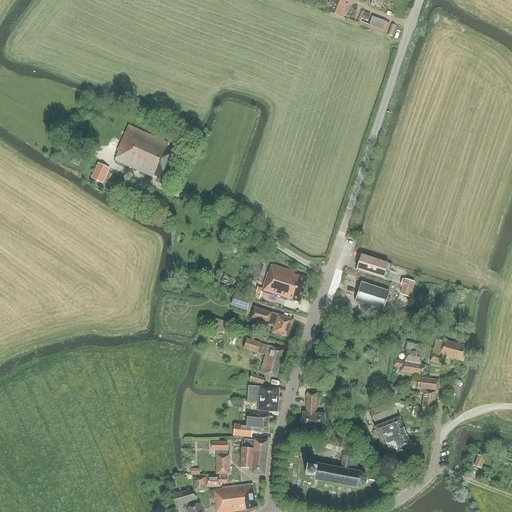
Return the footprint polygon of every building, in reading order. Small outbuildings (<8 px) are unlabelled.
[(345,0),(328,0),(326,1),(330,6),(327,11),(339,16),(343,17),(348,4),(344,3),(345,0)] [(372,0),(371,5),(380,8),(383,0),(385,0),(372,0)] [(364,12),(361,11),(357,22),(367,26),(368,23),(361,20),(364,12)] [(399,27),(386,22),(372,17),(369,27),(382,33),(383,31),(395,36),(399,27)] [(164,182),(178,151),(170,147),(171,145),(129,126),(117,151),(119,152),(115,161),(164,182)] [(109,168),(98,163),(91,178),(102,183),(109,168)] [(387,263),(361,255),(357,269),(370,273),(383,277),(387,263)] [(300,303),(308,279),(294,275),(295,272),(272,265),(269,273),(268,272),(263,289),(257,287),(254,297),(259,299),(262,292),(287,300),(288,299),(300,303)] [(404,279),(393,276),(392,282),(402,285),(404,279)] [(412,299),(417,283),(406,279),(401,295),(412,299)] [(383,311),(390,292),(361,283),(355,302),(383,311)] [(250,298),(235,293),(231,306),(246,310),(250,298)] [(288,338),(294,320),(254,307),(250,319),(274,327),(272,333),(288,338)] [(227,322),(213,318),(211,326),(225,330),(227,322)] [(275,378),(278,369),(284,351),(246,339),(243,349),(257,353),(258,353),(263,354),(265,355),(263,364),(260,373),(275,378)] [(451,358),(454,343),(442,340),(438,355),(432,353),(430,361),(441,364),(443,356),(451,358)] [(405,362),(420,364),(422,353),(421,353),(422,346),(414,345),(415,343),(407,342),(405,350),(407,351),(405,362)] [(467,346),(454,343),(451,358),(464,362),(467,346)] [(423,376),(424,366),(395,361),(394,367),(401,368),(401,372),(423,376)] [(264,378),(251,374),(249,379),(262,384),(264,378)] [(417,389),(420,389),(436,391),(436,392),(437,392),(439,381),(418,378),(418,379),(411,378),(410,384),(417,385),(417,389)] [(459,386),(452,385),(450,392),(458,394),(459,386)] [(277,412),(279,389),(249,386),(248,401),(258,402),(258,411),(277,412)] [(436,391),(420,389),(420,394),(424,394),(422,408),(433,410),(436,392),(436,391)] [(317,393),(307,392),(306,412),(303,412),(302,428),(323,429),(324,414),(316,413),(317,393)] [(393,402),(370,411),(375,423),(397,414),(393,402)] [(430,421),(431,415),(419,413),(418,419),(430,421)] [(252,431),(268,433),(270,417),(257,415),(257,419),(247,418),(246,426),(235,425),(233,438),(243,438),(243,437),(251,438),(252,431)] [(411,447),(399,418),(384,424),(376,427),(375,427),(376,430),(374,431),(377,438),(379,438),(386,457),(411,447)] [(359,436),(355,431),(350,435),(354,440),(359,436)] [(264,476),(268,442),(255,440),(255,441),(245,439),(244,448),(242,448),(240,468),(241,468),(251,469),(251,474),(264,476)] [(227,450),(227,442),(211,442),(211,450),(227,450)] [(229,474),(229,455),(216,455),(216,474),(229,474)] [(478,455),(474,466),(481,469),(486,458),(482,457),(478,455)] [(316,464),(316,465),(317,465),(316,467),(307,466),(306,475),(314,477),(314,479),(313,480),(356,488),(361,487),(365,484),(366,479),(364,474),(359,472),(356,471),(358,459),(352,458),(343,456),(340,468),(316,464)] [(205,490),(205,477),(193,477),(193,490),(205,490)] [(220,487),(220,478),(206,478),(206,487),(220,487)] [(252,484),(222,488),(223,490),(214,490),(216,511),(233,511),(246,510),(255,509),(252,484)] [(190,492),(172,495),(177,507),(187,503),(189,508),(187,509),(188,511),(202,511),(199,504),(196,499),(190,492)]
